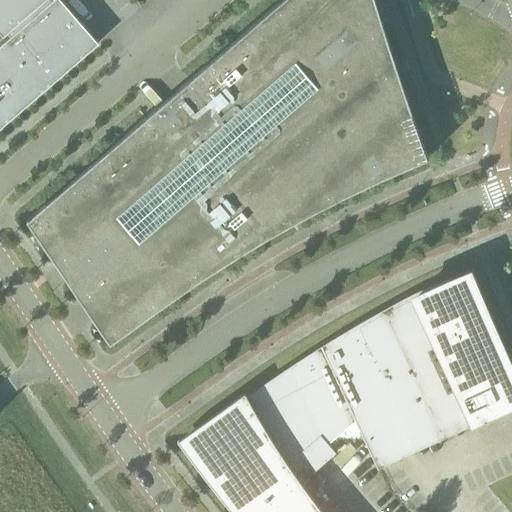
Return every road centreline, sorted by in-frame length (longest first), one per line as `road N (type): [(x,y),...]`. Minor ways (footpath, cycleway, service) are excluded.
road 1 (unclassified): [(511,189),(390,235),(297,285),(102,418)]
road 2 (unclassified): [(212,0),(0,183)]
road 3 (tertiary): [(0,262),(102,418)]
road 4 (tertiary): [(102,418),(178,511)]
